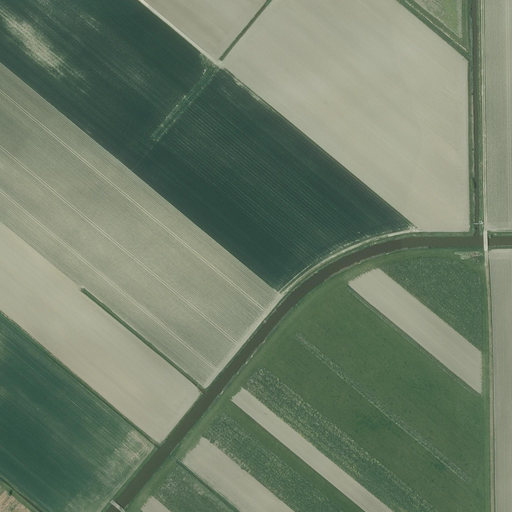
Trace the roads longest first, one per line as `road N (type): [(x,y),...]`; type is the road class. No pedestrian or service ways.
road 1 (track): [(487,249),(494,511)]
road 2 (track): [(484,0),(487,229)]
